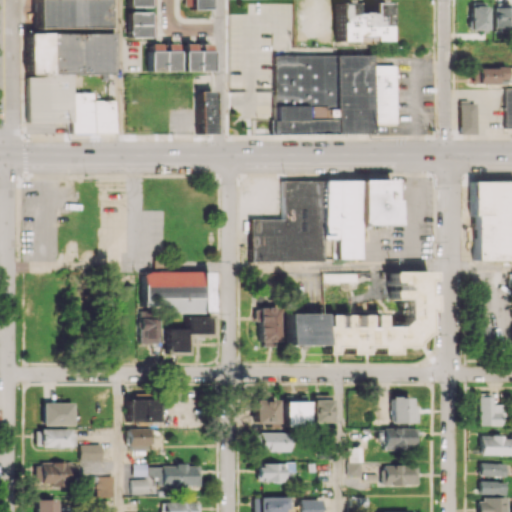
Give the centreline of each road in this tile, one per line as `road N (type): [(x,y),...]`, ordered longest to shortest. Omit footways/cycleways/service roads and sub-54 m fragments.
road 1 (primary): [(0,154),(511,156)]
road 2 (residential): [(511,374),(8,374)]
road 3 (residential): [(7,155),(8,511)]
road 4 (residential): [(448,156),(450,511)]
road 5 (residential): [(226,157),(230,511)]
road 6 (residential): [(221,0),(226,157)]
road 7 (residential): [(445,0),(448,156)]
road 8 (residential): [(6,0),(7,155)]
